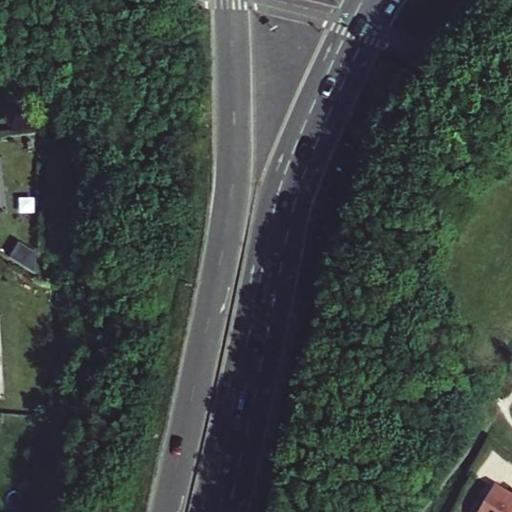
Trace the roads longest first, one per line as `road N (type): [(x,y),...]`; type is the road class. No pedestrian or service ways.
road 1 (trunk): [(218,511),(291,185),(345,53),(379,0)]
road 2 (trunk): [(229,0),(229,195),(164,511)]
